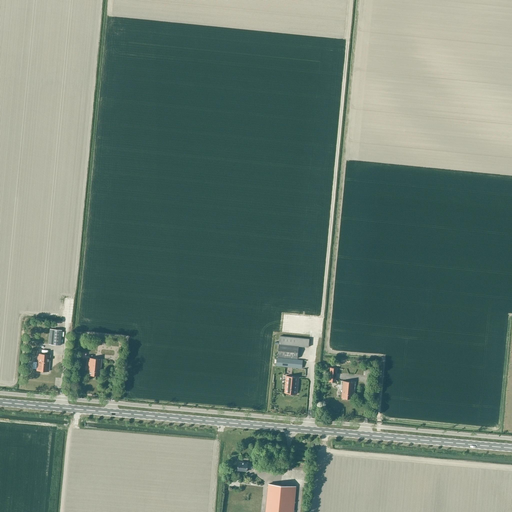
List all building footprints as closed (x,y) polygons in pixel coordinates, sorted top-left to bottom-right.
[(51,345),(60,346),(61,330),(52,329),(51,345)] [(279,336),(277,357),(297,359),(299,346),(300,338),(281,336),(279,336)] [(36,370),(48,371),(50,355),(38,353),(36,370)] [(88,375),(99,376),(101,359),(89,358),(88,375)] [(277,358),(277,366),(289,367),(298,368),(299,360),(277,358)] [(329,382),(336,382),(337,368),(330,367),(329,382)] [(285,393),(297,394),(298,377),(286,376),(285,393)] [(341,398),(353,399),(355,382),(343,381),(341,398)] [(247,462),(237,462),(237,471),(247,471),(247,468),(252,468),(252,464),(247,463),(247,462)] [(268,483),(265,511),(293,511),(296,486),(268,483)]
